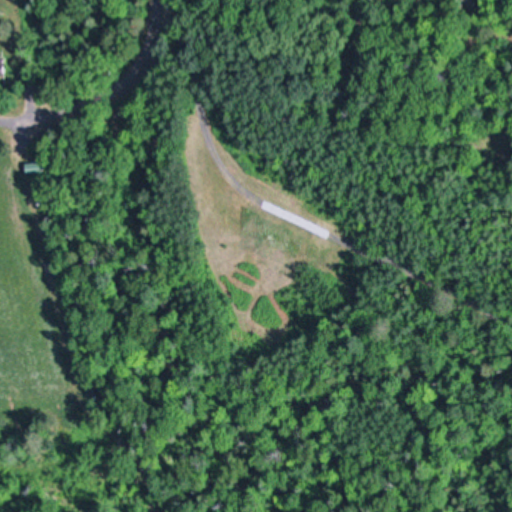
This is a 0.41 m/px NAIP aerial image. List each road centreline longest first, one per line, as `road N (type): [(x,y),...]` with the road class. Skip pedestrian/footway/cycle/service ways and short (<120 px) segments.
road 1 (track): [(20,125),(21,159),(80,393),(147,486),(146,511)]
road 2 (residential): [(158,0),(154,49),(115,101),(20,125)]
